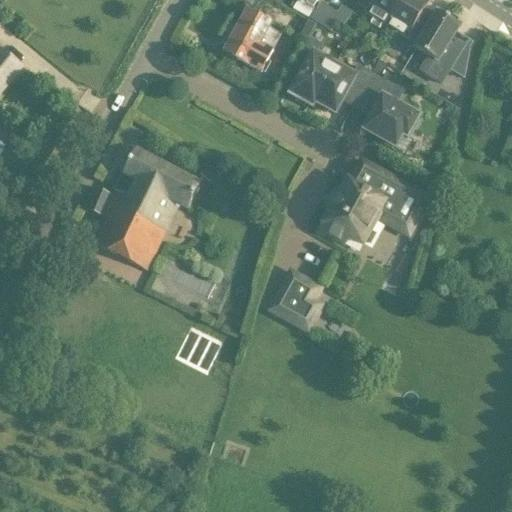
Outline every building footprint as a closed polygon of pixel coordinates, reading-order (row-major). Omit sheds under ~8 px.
[(293,11),(306,19),(312,9),(317,0),(308,0),(305,5),(299,1),(293,11)] [(359,0),(357,5),(368,12),(366,14),(387,27),(403,0),(359,0)] [(403,0),(387,27),(418,45),(435,18),(425,12),(431,2),(427,0),(403,0)] [(333,21),(312,9),(306,19),(330,33),(336,23),(344,27),(352,14),(341,8),(333,21)] [(269,29),(272,25),(270,23),(271,21),(266,18),(264,21),(247,11),(224,54),(260,74),(272,52),(281,36),(269,29)] [(435,18),(418,45),(415,51),(428,59),(420,72),(441,85),(465,47),(453,40),(460,28),(455,25),(457,21),(445,14),(443,17),(438,14),(435,18)] [(314,29),(308,25),(302,36),(308,38),(314,29)] [(321,47),(308,40),(294,66),(304,71),(291,96),(312,108),(313,106),(335,66),(316,56),(321,47)] [(0,50),(0,97),(23,69),(0,50)] [(387,67),(379,62),(373,73),(382,78),(387,67)] [(327,114),(329,111),(336,115),(346,95),(357,101),(371,75),(358,68),(354,77),(335,66),(313,106),(327,114)] [(396,105),(406,87),(386,77),(383,82),(371,75),(357,101),(369,107),(365,114),(372,118),(365,131),(382,141),(380,144),(391,149),(393,147),(396,148),(403,135),(408,138),(419,118),(396,105)] [(114,192),(116,193),(172,219),(178,206),(188,211),(201,185),(136,151),(122,178),(114,192)] [(409,237),(430,199),(380,171),(368,193),(348,181),(339,196),(336,194),(329,207),(332,209),(320,231),(346,245),(350,238),(364,246),(379,219),(409,237)] [(172,219),(116,193),(94,245),(146,273),(166,232),(172,219)] [(309,337),(323,312),(314,307),(321,293),(292,276),(270,315),(309,337)]
